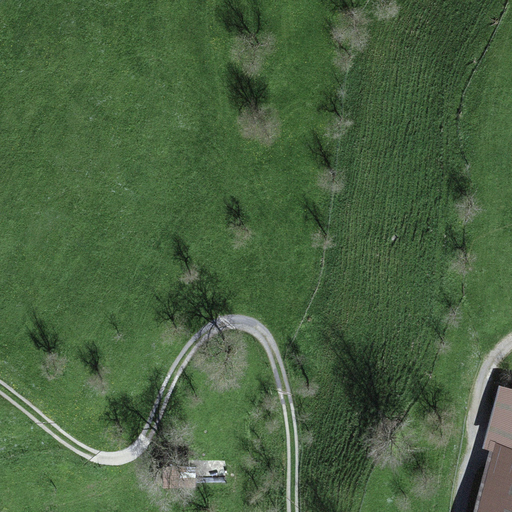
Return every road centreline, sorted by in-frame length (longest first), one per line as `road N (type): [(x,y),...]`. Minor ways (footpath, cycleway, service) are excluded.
road 1 (track): [(290,511),(293,423),(283,377),(268,338),(243,322),(193,339),(145,441),(117,459),(78,450),(0,389)]
road 2 (track): [(461,511),(486,375),(511,342)]
